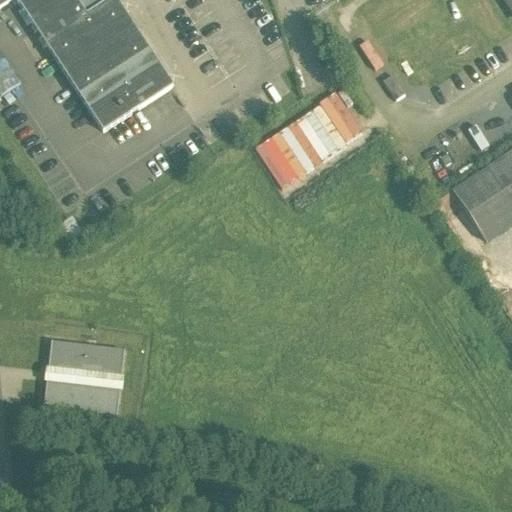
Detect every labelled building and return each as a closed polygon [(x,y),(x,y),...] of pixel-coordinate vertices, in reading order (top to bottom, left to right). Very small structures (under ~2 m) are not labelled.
[(113,0),(0,0),(0,11),(15,1),(103,135),(173,90),(113,0)] [(255,147),(277,190),(321,169),(300,125),(255,147)] [(511,155),(487,172),(511,209),(511,155)] [(447,163),(418,182),(430,202),(460,182),(447,163)] [(511,209),(487,172),(453,195),(486,245),(511,228),(511,209)] [(125,353),(51,344),(43,411),(117,420),(125,353)]
